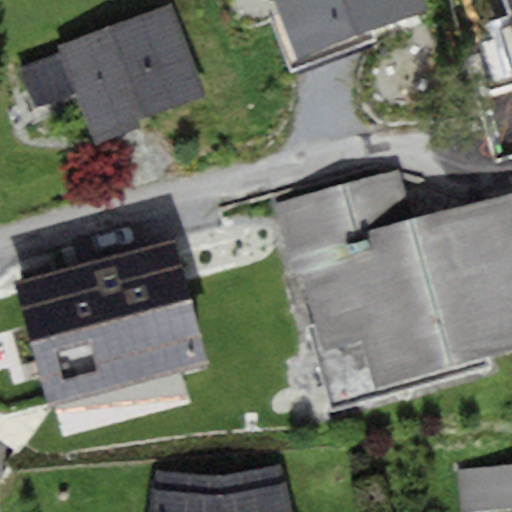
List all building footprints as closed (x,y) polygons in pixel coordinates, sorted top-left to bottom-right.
[(420,0),(277,0),(299,64),(428,22),(420,0)] [(173,21),(21,73),(36,116),(77,101),(90,139),(201,101),(173,21)] [(432,171),(277,212),(331,417),(491,375),(488,363),(511,356),(511,202),(445,220),(432,171)] [(511,511),(511,470),(467,472),(468,511),(511,511)] [(213,506),(152,495),(149,511),(291,511),(285,491),(213,506)]
